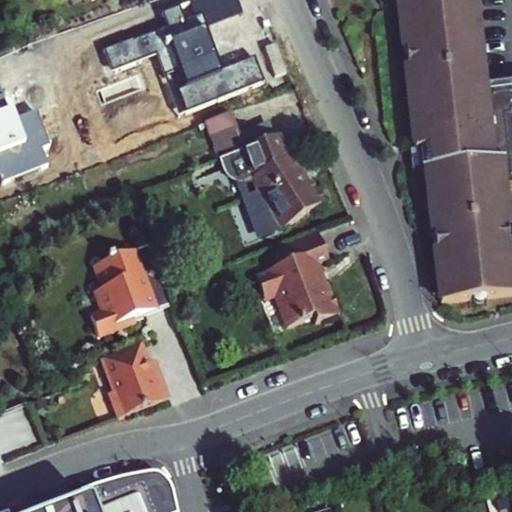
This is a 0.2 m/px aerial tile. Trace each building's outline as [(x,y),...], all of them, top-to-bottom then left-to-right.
[(506,227),(501,187),(511,186),(511,83),(483,86),(471,0),(429,0),(396,4),(413,150),(409,151),(411,172),(424,170),(441,304),(470,300),(470,303),(477,305),(484,302),(484,298),(511,295),(511,278),(508,243),(506,244),(504,228),(506,227)] [(133,41),(104,52),(112,72),(154,56),(162,78),(178,72),(184,88),(177,91),(186,115),(264,86),(254,60),(222,72),(201,18),(184,24),(178,9),(160,16),(167,32),(134,44),(133,41)] [(0,38),(0,56),(23,46),(19,37),(9,34),(0,38)] [(47,169),(40,151),(49,148),(37,116),(11,126),(0,96),(0,175),(4,185),(47,169)] [(240,138),(231,114),(203,124),(217,162),(224,159),(274,140),(269,127),(240,138)] [(274,140),(224,159),(228,167),(234,172),(241,177),(249,180),(255,179),(261,191),(259,191),(261,194),(254,198),(264,216),(271,212),(281,229),(325,203),(313,182),(310,184),(305,187),(298,174),(301,173),(294,161),(284,136),(274,140)] [(305,187),(310,184),(303,173),(301,173),(298,174),(305,187)] [(276,290),(291,328),(318,318),(321,324),(341,316),(329,284),(324,286),(316,267),(322,265),(329,262),(318,233),(283,246),(290,264),(258,276),(265,294),(276,290)] [(102,265),(91,270),(100,292),(92,295),(100,315),(89,319),(97,340),(134,325),(132,321),(169,306),(163,292),(146,248),(109,263),(108,260),(101,263),(102,265)] [(329,284),(322,265),(316,267),(324,286),(329,284)] [(276,290),(265,294),(268,303),(277,300),(288,329),(291,328),(276,290)] [(140,344),(102,358),(115,392),(109,394),(118,420),(171,400),(160,374),(153,377),(148,365),(140,344)] [(160,374),(156,362),(148,365),(153,377),(160,374)] [(176,511),(173,494),(141,506),(139,499),(170,487),(165,480),(159,476),(148,474),(127,478),(113,483),(99,486),(29,511),(176,511)] [(141,506),(173,494),(170,487),(139,499),(141,506)] [(458,503),(460,511),(473,511),(470,500),(458,503)] [(400,511),(398,502),(386,505),(388,511),(400,511)]
